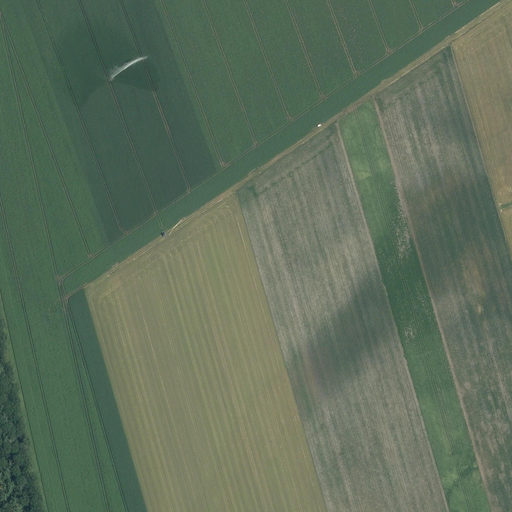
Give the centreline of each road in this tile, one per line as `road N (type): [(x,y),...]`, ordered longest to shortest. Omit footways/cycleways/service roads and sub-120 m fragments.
road 1 (track): [(508,0),(114,269)]
road 2 (track): [(0,374),(30,511)]
